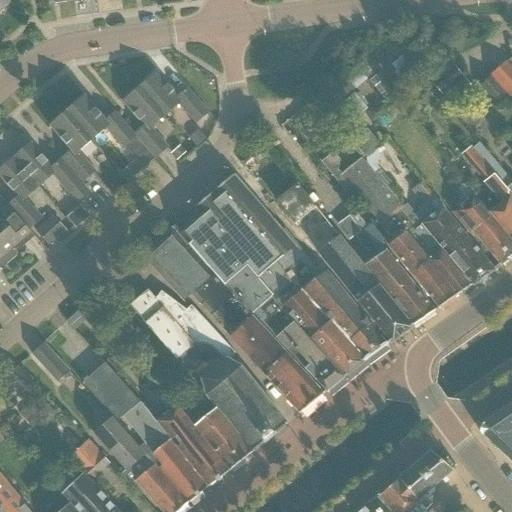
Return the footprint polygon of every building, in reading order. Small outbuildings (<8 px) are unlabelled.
[(0,0),(0,13),(12,3),(9,0),(0,0)] [(511,69),(507,63),(492,76),(510,97),(511,95),(511,69)] [(454,66),(432,84),(441,95),(448,89),(455,99),(471,86),(454,66)] [(178,95),(158,70),(140,86),(165,116),(178,104),(196,124),(209,112),(188,88),(178,95)] [(291,76),(279,77),(281,89),(293,88),(291,76)] [(491,77),(480,87),(496,105),(507,95),(491,77)] [(140,86),(122,102),(143,126),(135,134),(134,134),(135,135),(136,136),(155,159),(169,147),(152,127),(165,116),(140,86)] [(382,146),(362,123),(357,116),(371,105),(359,91),(341,106),(340,105),(337,108),(355,129),(345,137),(363,158),(366,155),(368,158),(382,146)] [(92,139),(106,128),(123,147),(136,136),(135,135),(134,134),(135,134),(113,108),(104,116),(86,95),(67,111),(92,139)] [(83,182),(96,171),(79,151),(92,139),(67,111),(51,125),(72,150),(62,158),(83,182)] [(206,140),(198,131),(189,139),(197,148),(206,140)] [(39,186),(52,175),(77,202),(90,191),(83,182),(62,158),(53,166),(32,141),(14,157),(39,186)] [(471,147),(462,156),(502,204),(490,213),(511,240),(511,181),(480,143),(473,149),(471,147)] [(171,154),(177,161),(186,153),(180,146),(171,154)] [(361,160),(343,175),(339,170),(341,161),(333,152),(321,162),(352,200),(358,195),(392,237),(397,233),(400,237),(389,246),(440,309),(471,287),(441,252),(430,261),(406,233),(413,226),(401,211),(404,208),(403,208),(361,160)] [(0,175),(18,197),(8,205),(29,229),(42,217),(26,198),(39,186),(14,157),(0,169),(0,175)] [(202,214),(199,216),(345,378),(387,345),(331,276),(322,265),(317,268),(286,231),(285,232),(233,174),(196,208),(202,214)] [(420,183),(412,190),(422,203),(428,198),(430,197),(420,183)] [(465,183),(441,203),(451,215),(453,213),(471,234),(476,230),(504,263),(511,257),(511,243),(474,198),(476,196),(465,183)] [(298,184),(277,201),(295,224),(316,207),(298,184)] [(404,208),(401,211),(413,226),(417,231),(416,232),(431,249),(438,244),(474,286),(495,270),(451,215),(441,203),(437,198),(432,203),(428,198),(422,203),(420,204),(423,208),(414,215),(412,213),(414,211),(408,204),(403,208),(404,208)] [(29,229),(8,205),(0,212),(0,249),(11,261),(17,256),(17,252),(36,236),(29,229)] [(352,218),(335,232),(341,239),(364,267),(412,327),(434,312),(381,245),(385,242),(357,208),(349,214),(352,218)] [(36,231),(50,247),(67,231),(53,215),(36,231)] [(199,216),(178,233),(252,314),(252,313),(327,393),(345,378),(199,216)] [(184,301),(191,294),(300,414),(324,394),(251,316),(172,229),(142,256),(184,301)] [(341,239),(321,256),(391,342),(412,327),(364,267),(341,239)] [(0,266),(1,265),(5,266),(11,261),(0,249),(0,266)] [(217,352),(220,356),(222,360),(224,359),(228,359),(232,361),(233,354),(234,354),(235,353),(191,305),(186,310),(161,291),(157,295),(154,297),(147,288),(128,303),(176,361),(194,345),(204,345),(212,348),(217,352)] [(44,344),(32,354),(58,383),(70,372),(44,344)] [(232,361),(228,359),(224,359),(222,360),(217,361),(212,363),(209,365),(206,370),(203,376),(202,381),(207,395),(218,408),(254,451),(287,424),(242,367),(237,364),(232,361)] [(209,488),(160,425),(141,402),(106,364),(84,384),(117,422),(122,418),(152,453),(147,458),(189,503),(209,488)] [(7,379),(22,395),(34,384),(18,368),(7,379)] [(170,397),(164,390),(157,395),(170,417),(160,425),(209,488),(229,471),(194,428),(170,397)] [(482,427),(481,431),(481,432),(482,434),(511,462),(511,404),(487,421),(482,426),(482,427)] [(229,471),(252,452),(216,409),(194,428),(229,471)] [(136,481),(164,511),(178,511),(189,503),(147,458),(112,420),(95,435),(126,470),(122,475),(131,486),(136,481)] [(70,459),(81,472),(85,476),(64,496),(79,511),(117,511),(90,482),(110,464),(89,441),(78,451),(70,459)] [(437,451),(432,455),(430,454),(380,497),(381,498),(393,511),(425,511),(428,509),(424,506),(419,501),(452,472),(457,467),(437,451)] [(0,511),(30,511),(0,475),(0,511)] [(391,511),(380,499),(381,498),(380,497),(362,511),(391,511)]
